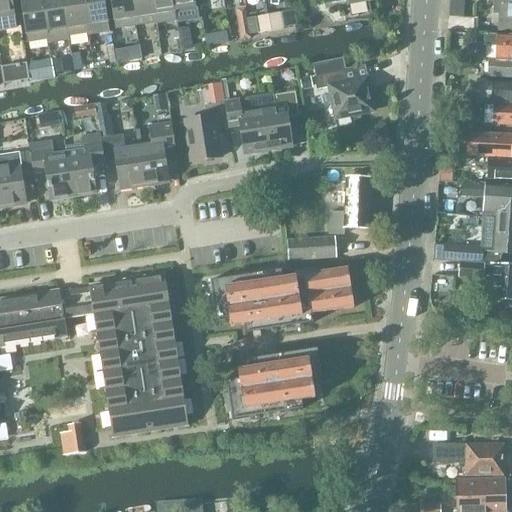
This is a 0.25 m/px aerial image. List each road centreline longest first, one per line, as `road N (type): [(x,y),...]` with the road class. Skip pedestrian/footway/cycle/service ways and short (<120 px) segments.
road 1 (tertiary): [(362,511),(393,393),(424,0)]
road 2 (residential): [(0,240),(180,211),(198,191),(299,172)]
